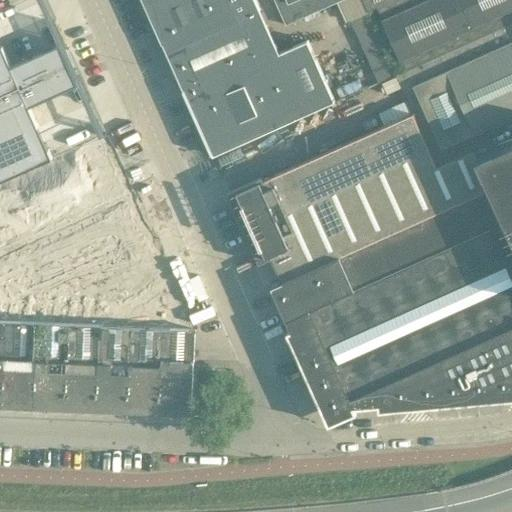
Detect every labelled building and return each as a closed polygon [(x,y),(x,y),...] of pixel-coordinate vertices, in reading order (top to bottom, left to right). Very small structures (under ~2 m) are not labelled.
[(0,0),(0,180),(52,157),(29,105),(78,83),(79,83),(76,75),(64,49),(61,42),(60,42),(10,65),(0,41),(0,0)] [(142,0),(162,42),(183,90),(211,153),(212,153),(212,155),(334,100),(307,39),(279,52),(255,0),(142,0)] [(274,0),(286,24),(338,0),(274,0)] [(362,0),(367,9),(376,5),(405,69),(396,73),(413,111),(414,111),(438,163),(473,149),(482,145),(475,131),(441,53),(511,21),(511,9),(469,28),(456,0),(362,0)] [(511,0),(456,0),(469,28),(511,9),(511,0)] [(395,73),(368,11),(350,19),(377,81),(395,73)] [(511,21),(441,53),(475,131),(511,114),(511,21)] [(381,110),(385,121),(412,111),(407,100),(381,110)] [(489,184),(476,155),(473,149),(438,163),(414,111),(413,111),(413,112),(262,180),(261,177),(229,192),(259,259),(270,255),(281,279),(489,184)] [(511,138),(476,155),(511,235),(511,138)] [(489,184),(281,279),(271,284),(285,317),(505,220),(489,184)] [(0,252),(0,320),(92,324),(171,289),(129,195),(0,252)] [(511,235),(505,220),(285,317),(291,329),(287,331),(328,423),(356,411),(354,407),(378,405),(378,409),(511,397),(511,235)] [(5,321),(2,405),(33,406),(37,323),(5,321)] [(33,406),(64,408),(68,324),(37,323),(33,406)] [(99,325),(68,324),(64,408),(95,409),(99,325)] [(131,327),(101,325),(99,325),(95,409),(127,410),(131,327)] [(162,328),(131,327),(127,410),(158,412),(162,328)] [(195,329),(162,328),(158,412),(191,413),(195,329)]
